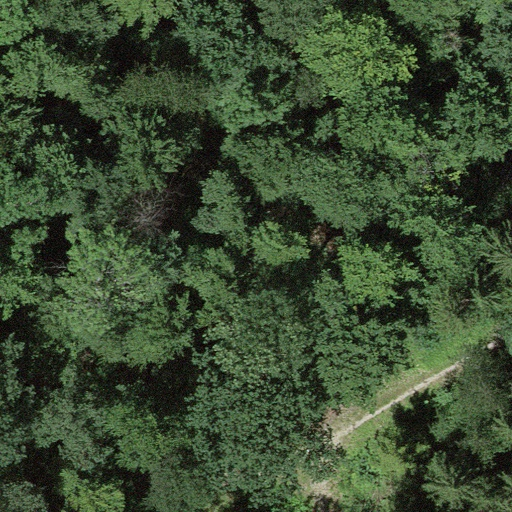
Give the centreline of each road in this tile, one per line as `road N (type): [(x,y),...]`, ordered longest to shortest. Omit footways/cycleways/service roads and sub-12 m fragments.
road 1 (track): [(511,167),(426,254),(386,333),(298,467)]
road 2 (track): [(298,467),(0,503)]
road 3 (track): [(511,331),(447,364),(298,467)]
